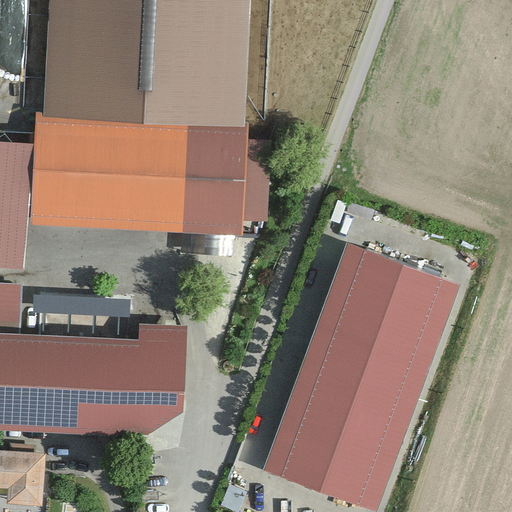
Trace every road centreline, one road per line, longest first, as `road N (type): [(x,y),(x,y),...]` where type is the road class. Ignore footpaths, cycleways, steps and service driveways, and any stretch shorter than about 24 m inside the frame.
road 1 (residential): [(387,0),(203,511)]
road 2 (unknown): [(228,444),(213,419),(185,311),(167,283),(81,252),(38,256),(0,276)]
